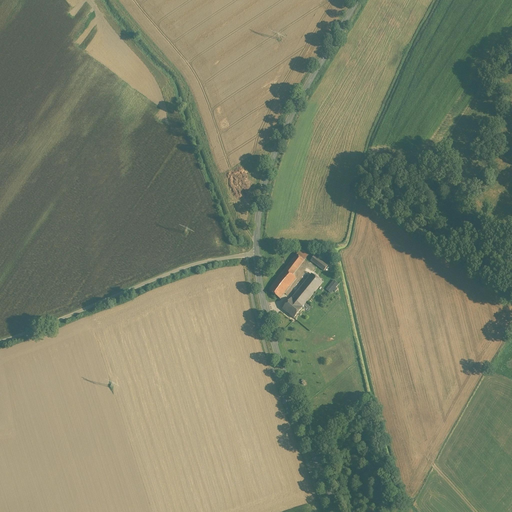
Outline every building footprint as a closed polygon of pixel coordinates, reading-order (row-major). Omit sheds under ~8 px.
[(308,256),(301,250),(297,255),(304,261),(308,256)] [(304,261),(297,255),(285,270),(293,275),(304,261)] [(328,266),(315,256),(311,260),(325,271),(328,266)] [(282,267),(273,279),(276,281),(285,270),(282,267)] [(276,281),(270,289),(270,291),(280,299),(296,278),(293,275),(285,270),(276,281)] [(323,283),(313,275),(294,297),(304,306),(323,283)] [(335,281),(327,290),(331,294),(339,285),(335,281)] [(294,297),(292,299),(283,309),(294,318),(303,308),(304,306),(294,297)]
